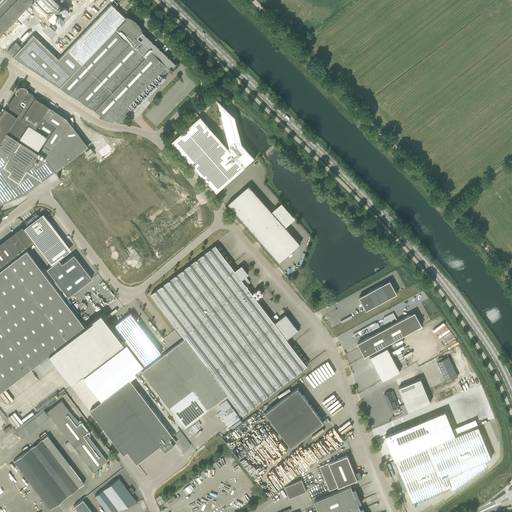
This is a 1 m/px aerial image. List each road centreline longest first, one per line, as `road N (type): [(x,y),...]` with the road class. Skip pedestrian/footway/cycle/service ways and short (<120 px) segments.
road 1 (primary): [(511,392),(437,276),(166,0)]
road 2 (track): [(511,281),(449,204),(251,0)]
road 3 (unclassified): [(395,511),(324,332),(224,218)]
road 4 (track): [(239,0),(451,218),(456,213)]
road 5 (unclassified): [(0,225),(29,202),(48,201),(117,286),(132,292),(224,218)]
road 6 (unclassified): [(155,139),(203,82),(126,0)]
road 7 (unclassified): [(155,139),(101,125),(17,70)]
road 8 (unclassified): [(154,511),(132,470),(67,388)]
